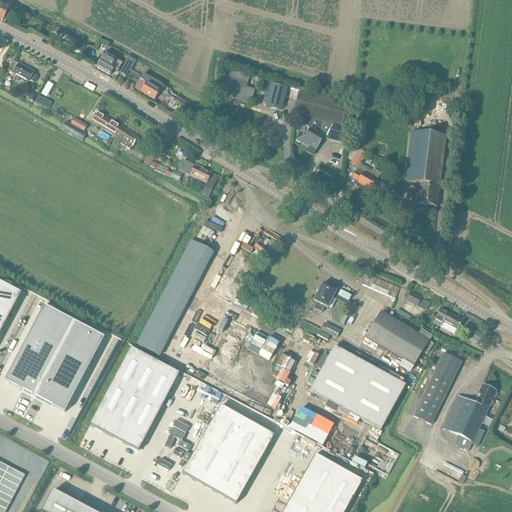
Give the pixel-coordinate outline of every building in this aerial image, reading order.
[(79,44),(76,50),(83,53),(86,47),(79,44)] [(100,62),(96,68),(110,77),(113,70),(117,73),(119,69),(120,67),(122,64),(104,55),(102,58),(101,59),(100,62)] [(35,84),(38,78),(37,76),(33,74),(33,73),(12,62),(7,72),(16,77),(14,80),(18,82),(20,79),(28,84),(29,83),(33,85),(35,84)] [(123,68),(120,74),(125,77),(128,71),(123,68)] [(250,105),(252,100),(255,92),(246,89),(250,77),(231,71),(224,92),(236,96),(234,100),(250,105)] [(140,81),(135,90),(140,93),(154,101),(160,92),(162,88),(163,86),(149,78),(143,75),(140,81)] [(268,93),(265,107),(281,111),(287,88),(277,86),(271,84),(268,93)] [(347,131),(341,130),(347,102),(300,90),(293,116),(315,122),(311,131),(310,131),(309,131),(301,145),(309,149),(307,154),(313,157),(323,139),(325,140),(343,145),(347,131)] [(28,92),(25,98),(32,102),(35,96),(28,92)] [(45,100),(41,108),(47,111),(51,104),(45,100)] [(186,118),(191,110),(182,104),(177,112),(186,118)] [(113,137),(119,127),(97,113),(90,123),(113,137)] [(83,132),(86,127),(74,119),(71,125),(76,128),(83,132)] [(65,122),(61,130),(71,136),(76,128),(71,125),(65,122)] [(119,127),(113,137),(115,138),(121,142),(119,145),(129,151),(138,138),(119,127)] [(436,209),(445,138),(410,134),(404,184),(419,186),(416,206),(436,209)] [(142,157),(146,150),(141,147),(137,154),(142,157)] [(193,151),(190,156),(196,159),(199,155),(193,151)] [(152,157),(145,153),(140,163),(146,166),(152,157)] [(362,167),(363,165),(361,164),(364,158),(357,154),(350,165),(358,169),(360,166),(362,167)] [(183,161),(178,172),(189,177),(189,176),(204,184),(202,188),(199,194),(205,197),(208,198),(210,192),(218,177),(216,176),(209,173),(195,166),(194,167),(183,161)] [(173,173),(168,170),(165,177),(170,179),(178,184),(179,183),(184,185),(185,182),(184,178),(181,177),(182,175),(174,171),(173,173)] [(370,192),(376,182),(363,174),(357,170),(352,179),(358,183),(357,185),(370,192)] [(191,243),(136,346),(159,358),(213,254),(191,243)] [(395,300),(399,289),(367,275),(362,285),(395,300)] [(0,284),(0,332),(20,295),(0,284)] [(327,310),(337,292),(322,285),(313,303),(316,304),(313,310),(321,314),(324,309),(327,310)] [(410,293),(405,302),(417,308),(421,299),(410,293)] [(43,307),(4,381),(64,413),(104,339),(43,307)] [(434,320),(432,324),(440,329),(442,325),(443,324),(444,324),(456,331),(457,331),(463,322),(440,309),(434,320)] [(200,310),(183,342),(240,372),(257,340),(200,310)] [(398,310),(396,313),(408,320),(410,317),(398,310)] [(413,368),(429,342),(380,313),(364,339),(413,368)] [(323,325),(320,330),(336,339),(339,334),(323,325)] [(478,333),(474,342),(480,345),(484,335),(478,333)] [(334,348),(309,393),(380,432),(405,387),(334,348)] [(130,349),(89,427),(138,452),(179,375),(130,349)] [(430,427),(461,363),(443,355),(412,418),(430,427)] [(478,430),(497,392),(482,385),(473,404),(458,397),(442,430),(457,437),(454,445),(468,452),(471,445),(477,448),(484,433),(478,430)] [(189,461),(182,475),(204,487),(225,499),(235,505),(274,437),(220,407),(189,461)] [(314,456),(282,511),(344,511),(361,482),(314,456)] [(0,463),(0,511),(5,511),(24,477),(0,463)] [(42,511),(88,511),(53,493),(42,511)]
